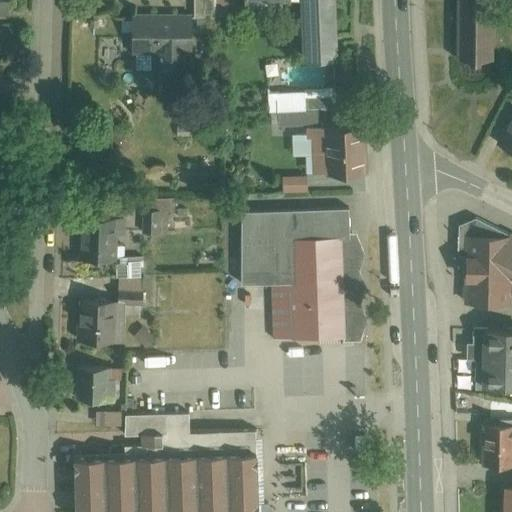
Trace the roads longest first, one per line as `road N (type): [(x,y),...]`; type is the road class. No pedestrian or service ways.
road 1 (secondary): [(419,511),(405,169)]
road 2 (residential): [(51,0),(43,246)]
road 3 (secondary): [(405,169),(397,0)]
road 4 (residential): [(43,246),(41,398)]
